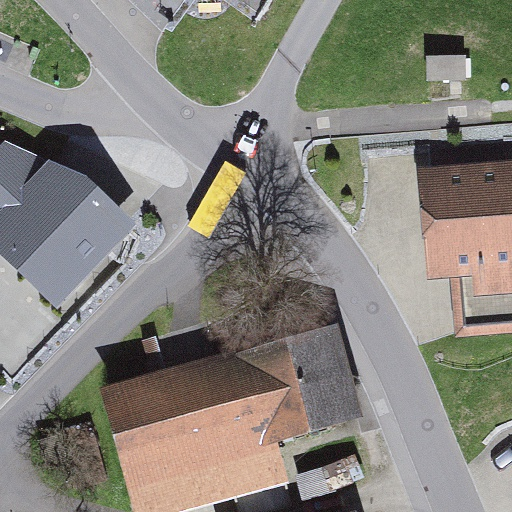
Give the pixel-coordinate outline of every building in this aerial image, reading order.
[(464,58),(427,59),(428,81),(464,81),(464,58)] [(0,225),(0,162),(6,156),(0,152),(0,244),(11,255),(20,245),(0,225)] [(55,296),(121,227),(84,190),(6,156),(0,162),(0,225),(20,245),(11,255),(55,296)] [(511,172),(432,179),(439,271),(470,268),(474,327),(511,323),(511,172)] [(159,382),(109,396),(141,511),(147,511),(282,475),(271,436),(354,413),(333,335),(213,367),(209,322),(148,339),(159,382)] [(107,480),(91,425),(60,434),(61,436),(39,442),(47,470),(69,464),(76,489),(107,480)]
